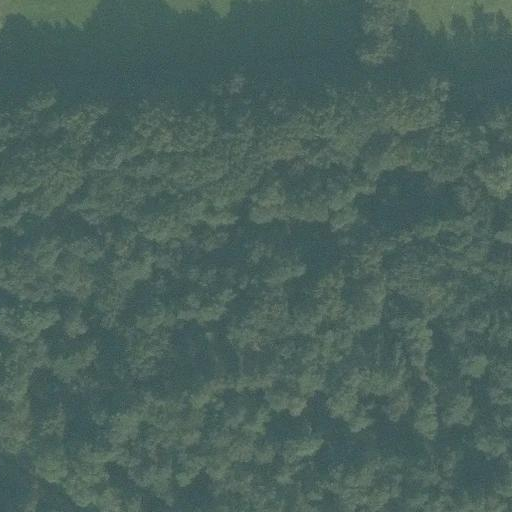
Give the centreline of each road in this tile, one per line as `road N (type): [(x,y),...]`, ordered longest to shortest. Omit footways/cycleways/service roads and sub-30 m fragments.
road 1 (unclassified): [(0,229),(511,96)]
road 2 (unclassified): [(102,511),(0,444)]
